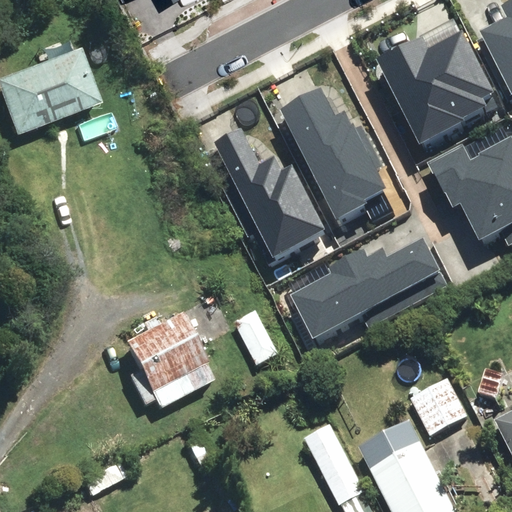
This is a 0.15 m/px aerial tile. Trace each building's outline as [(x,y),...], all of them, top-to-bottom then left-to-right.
[(511,12),(476,31),(510,93),(511,92),(511,0),(510,0),(507,2),(511,10),(511,12)] [(433,27),(377,55),(422,143),(503,102),(471,40),(446,52),(433,27)] [(0,85),(0,114),(12,145),(97,112),(76,56),(0,85)] [(338,219),(392,193),(362,133),(356,136),(344,112),(333,117),(318,86),(280,104),(338,219)] [(260,165),(242,130),(215,143),(273,255),(323,229),(290,165),(281,170),(275,158),(260,165)] [(463,144),(428,163),(451,206),(459,202),(478,238),(499,227),(508,245),(511,242),(511,143),(510,140),(471,160),(463,144)] [(291,298),(314,339),(360,313),(367,327),(447,283),(422,240),(388,259),(383,248),(366,257),(362,251),(329,269),(333,275),(291,298)] [(255,311),(235,323),(261,367),(281,355),(255,311)] [(123,338),(159,413),(216,381),(176,312),(123,338)] [(485,374),(485,401),(506,402),(506,374),(485,374)] [(413,402),(432,439),(469,420),(450,383),(413,402)] [(511,418),(492,429),(511,466),(511,418)] [(370,511),(324,434),(301,446),(339,511),(370,511)] [(455,511),(421,446),(372,471),(393,511),(455,511)] [(118,463),(79,482),(88,502),(127,484),(118,463)]
